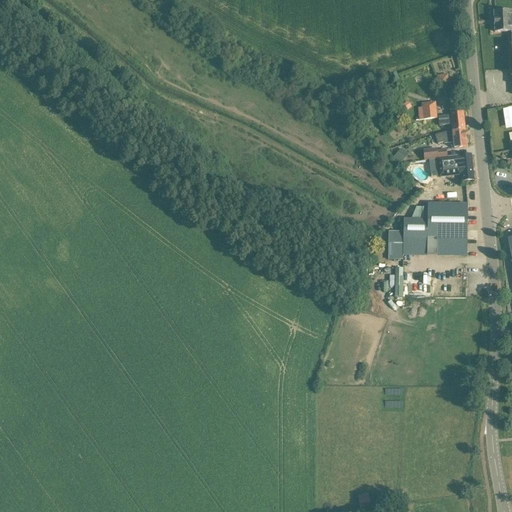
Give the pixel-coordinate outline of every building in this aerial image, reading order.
[(495,32),(511,31),(511,15),(511,16),(511,11),(494,12),(495,32)] [(439,75),(441,84),(449,82),(447,74),(439,75)] [(382,84),(384,92),(393,89),(391,82),(382,84)] [(407,102),(402,105),(406,111),(411,107),(407,102)] [(438,117),(439,126),(452,125),(452,132),(465,131),(463,110),(462,110),(461,104),(450,106),(451,110),(450,111),(451,116),(438,117)] [(425,108),(427,120),(437,119),(435,107),(425,108)] [(445,144),(454,143),(454,149),(467,148),(465,131),(452,132),(444,133),(435,136),(438,145),(444,143),(445,144)] [(379,137),(376,139),(373,143),(384,152),(387,149),(389,146),(379,137)] [(401,164),(409,155),(402,149),(393,158),(401,164)] [(436,160),(447,158),(446,150),(437,151),(437,149),(423,151),(424,161),(436,159),(436,160)] [(474,180),(471,155),(447,158),(436,160),(438,177),(462,174),(463,182),(474,180)] [(428,220),(404,220),(403,256),(467,257),(468,205),(428,204),(428,220)] [(403,269),(395,269),(395,287),(403,287),(403,269)] [(369,499),(358,500),(359,509),(370,507),(369,499)]
